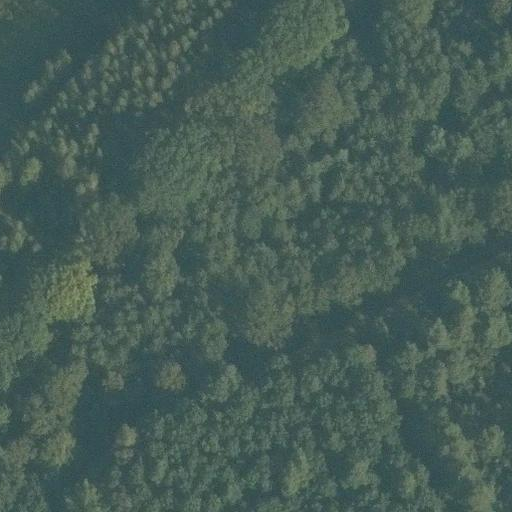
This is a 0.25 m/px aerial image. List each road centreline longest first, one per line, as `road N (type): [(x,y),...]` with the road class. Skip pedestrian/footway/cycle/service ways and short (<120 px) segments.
road 1 (track): [(353,0),(2,397)]
road 2 (track): [(64,511),(103,459),(133,439),(511,255)]
road 3 (track): [(2,397),(41,511)]
